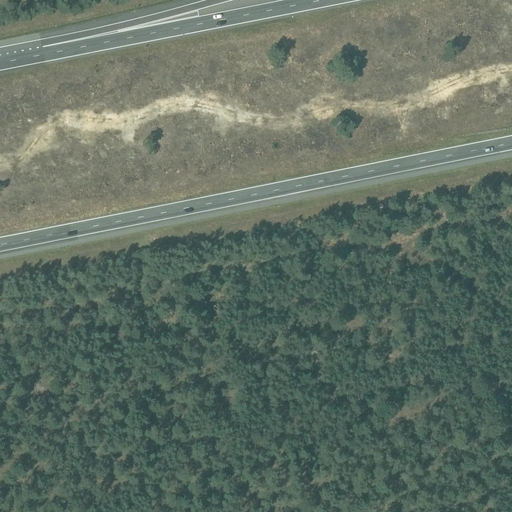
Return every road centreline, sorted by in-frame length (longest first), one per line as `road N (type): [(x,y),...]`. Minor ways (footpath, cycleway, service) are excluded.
road 1 (motorway): [(0,244),(511,142)]
road 2 (motorway): [(320,0),(45,54)]
road 3 (motorway): [(223,0),(45,54)]
